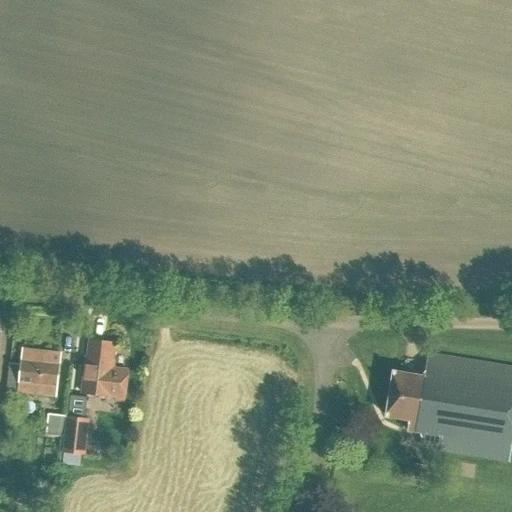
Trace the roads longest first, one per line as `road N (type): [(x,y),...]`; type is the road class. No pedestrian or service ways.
road 1 (unclassified): [(297,511),(326,323),(0,286)]
road 2 (track): [(511,323),(326,323)]
